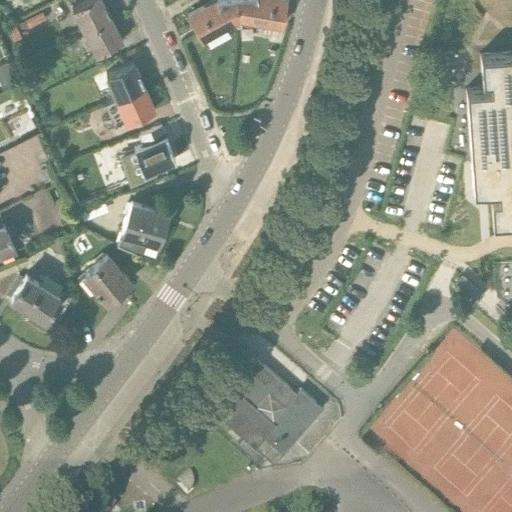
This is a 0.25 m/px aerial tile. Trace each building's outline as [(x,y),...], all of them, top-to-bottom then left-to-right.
[(83,30),(110,16),(102,0),(83,0),(71,7),(83,30)] [(188,14),(203,41),(205,40),(203,37),(227,24),(236,24),(239,23),(240,24),(236,0),(217,0),(219,5),(207,10),(204,6),(188,14)] [(236,0),(240,24),(241,24),(241,23),(245,22),(252,19),(280,24),(279,27),(281,27),(285,0),(236,0)] [(29,27),(46,19),(42,11),(25,19),(29,27)] [(95,53),(122,39),(110,16),(83,30),(95,53)] [(6,28),(13,42),(22,38),(15,24),(6,28)] [(511,50),(480,53),(481,70),(482,79),(489,79),(489,86),(465,88),(470,161),(473,191),(497,189),(497,196),(490,196),(490,197),(492,223),(511,221),(511,50)] [(133,61),(105,74),(116,98),(144,85),(133,61)] [(126,122),(154,110),(144,85),(116,98),(126,122)] [(143,173),(175,159),(166,135),(165,136),(161,124),(139,133),(142,143),(134,147),(143,173)] [(161,222),(163,223),(167,212),(131,201),(116,243),(135,252),(142,231),(158,237),(159,236),(156,235),(161,222)] [(2,224),(0,224),(0,252),(13,246),(2,224)] [(96,288),(107,300),(130,280),(105,253),(77,278),(90,293),(96,288)] [(27,273),(10,299),(28,310),(27,312),(38,319),(39,317),(43,320),(59,294),(27,273)] [(322,407),(261,354),(234,387),(219,374),(198,397),(274,463),(322,407)] [(109,511),(115,505),(108,499),(96,511),(109,511)]
